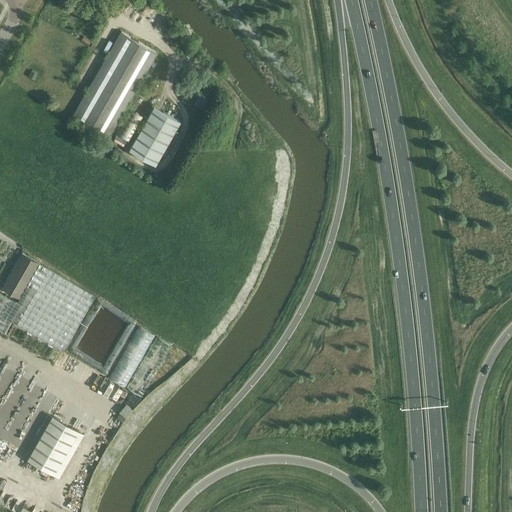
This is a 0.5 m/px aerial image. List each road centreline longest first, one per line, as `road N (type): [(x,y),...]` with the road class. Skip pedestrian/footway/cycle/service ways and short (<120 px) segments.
road 1 (trunk): [(340,0),(344,193),(316,279),(263,368),(175,468),(151,511)]
road 2 (trunk): [(351,0),(385,155),(422,511)]
road 3 (trunk): [(442,511),(426,306),(371,0)]
road 4 (trunk): [(179,511),(211,480),(246,464),(286,461),(346,477),(381,511)]
road 5 (trunk): [(511,172),(460,126),(389,0)]
road 6 (trunk): [(468,511),(475,404),(511,330)]
